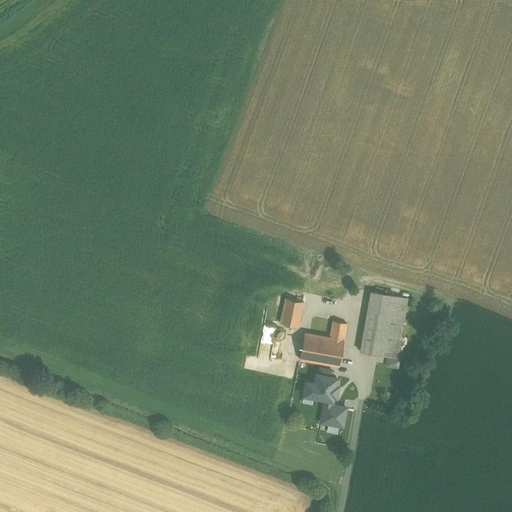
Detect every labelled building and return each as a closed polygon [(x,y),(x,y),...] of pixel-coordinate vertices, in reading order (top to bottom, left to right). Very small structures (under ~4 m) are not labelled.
[(407,296),(371,290),(364,330),(360,350),(397,356),(407,296)] [(303,300),(285,296),(279,321),(298,325),(303,300)] [(347,322),(313,315),(310,332),(304,331),(300,357),(324,362),(332,363),(339,364),(347,322)] [(332,363),(324,362),(321,373),(317,372),(315,382),(306,380),(304,393),(312,394),(312,395),(332,398),(331,398),(332,394),(335,395),(337,384),(334,384),(336,376),(330,375),(332,363)] [(299,382),(285,379),(282,390),(295,394),(299,382)]
